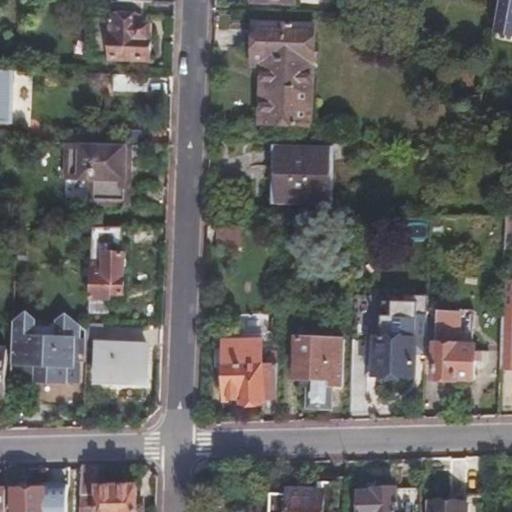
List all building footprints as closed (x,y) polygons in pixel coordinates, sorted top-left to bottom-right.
[(143,25),(144,1),(110,0),(110,18),(91,17),(91,59),(152,62),(152,38),(149,38),(150,26),(143,25)] [(511,0),(502,0),(497,29),(511,31),(511,0)] [(315,125),(317,26),(257,23),(256,61),(264,61),(261,123),(315,125)] [(5,87),(6,73),(0,72),(0,124),(8,125),(11,87),(5,87)] [(145,92),(146,77),(112,76),(111,91),(145,92)] [(131,147),(63,145),(61,208),(121,209),(123,169),(130,169),(131,147)] [(333,201),(335,148),(276,147),(275,200),(333,201)] [(217,246),(242,246),(242,222),(217,223),(217,246)] [(118,233),(93,232),(89,312),(107,313),(108,308),(122,308),(125,256),(117,255),(118,233)] [(511,276),(504,277),(501,368),(511,368),(511,276)] [(428,353),(428,345),(429,312),(430,298),(354,295),(353,338),(369,338),(367,373),(376,373),(416,374),(416,352),(428,353)] [(429,312),(428,345),(438,346),(438,378),(456,380),(456,375),(475,376),(476,344),(459,344),(460,313),(429,312)] [(13,327),(10,375),(19,375),(20,372),(28,372),(28,383),(63,384),(64,377),(70,377),(72,362),(76,363),(78,328),(68,321),(56,330),(55,346),(33,346),(34,328),(23,318),(13,327)] [(99,338),(99,325),(87,325),(87,333),(87,337),(99,338)] [(76,363),(86,363),(87,337),(87,333),(78,328),(76,363)] [(345,339),(296,337),(294,378),(307,378),(306,384),(310,385),(309,402),(330,402),(330,384),(343,385),(345,339)] [(264,398),(277,399),(279,365),(267,364),(266,343),(229,341),(227,398),(243,398),(243,402),(264,403),(264,398)] [(94,384),(123,385),(144,385),(145,368),(146,349),(112,348),(112,354),(95,353),(94,384)] [(144,385),(123,385),(122,391),(149,392),(150,368),(145,368),(144,385)] [(99,485),(98,466),(79,467),(78,511),(136,511),(136,486),(99,485)] [(66,511),(67,487),(42,488),(41,511),(66,511)] [(41,511),(42,488),(9,488),(8,511),(41,511)] [(338,511),(338,490),(296,488),(296,497),(278,497),(277,511),(338,511)] [(420,511),(422,490),(360,490),(360,511),(420,511)]
